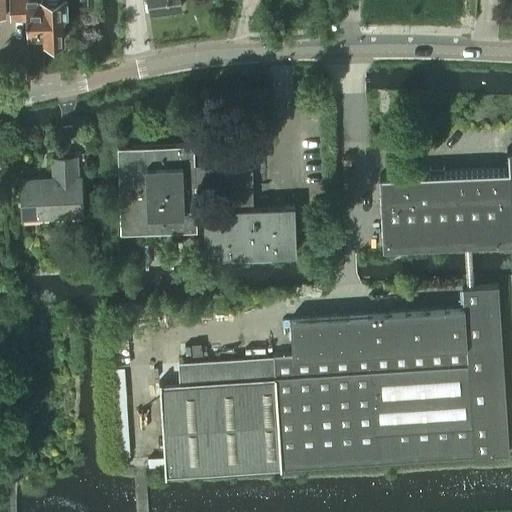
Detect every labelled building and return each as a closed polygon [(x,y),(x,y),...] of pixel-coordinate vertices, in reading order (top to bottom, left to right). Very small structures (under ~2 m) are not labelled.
[(27,16),(28,34),(28,40),(48,39),(48,45),(59,44),(59,38),(63,38),(62,15),(65,15),(65,11),(67,11),(66,0),(10,0),(11,17),(27,16)] [(148,0),(149,10),(181,6),(180,0),(148,0)] [(188,144),(173,144),(173,145),(128,147),(128,146),(116,147),(117,178),(118,178),(120,231),(196,228),(196,218),(204,218),(205,254),(296,251),(294,204),(253,205),(252,180),(251,180),(247,180),(247,164),(246,160),(203,162),(203,156),(202,156),(201,156),(202,161),(202,162),(194,162),(194,149),(194,145),(193,143),(188,144)] [(466,265),(472,264),(471,242),(511,240),(511,148),(507,148),(508,169),(380,174),(383,246),(464,242),(466,265)] [(53,182),(38,183),(38,179),(20,180),(21,216),(40,216),(39,211),(81,210),(79,177),(77,177),(76,156),(51,157),(53,182)] [(160,381),(165,455),(147,456),(148,466),(166,465),(166,470),(261,463),(262,467),(263,467),(263,466),(474,452),(474,454),(509,451),(498,283),(474,285),(472,264),(466,265),(467,286),(463,286),(464,306),(291,318),(293,350),(178,359),(180,380),(160,381)] [(128,441),(120,442),(120,454),(128,453),(128,441)]
